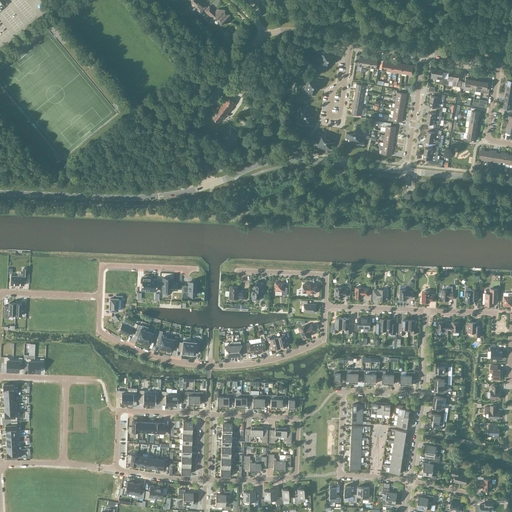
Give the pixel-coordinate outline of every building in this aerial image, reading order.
[(188,0),(189,0),(189,1),(190,2),(191,2),(191,5),(192,6),(197,6),(197,11),(196,11),(199,13),(207,5),(204,3),(201,4),(201,2),(200,2),(199,2),(198,0),(188,0)] [(215,11),(209,6),(204,11),(210,16),(215,16),(215,19),(217,19),(219,21),(220,21),(220,25),(222,23),(229,23),(229,14),(231,14),(225,14),(224,13),(224,9),(217,9),(215,11)] [(337,54),(322,51),(320,66),(323,67),(322,68),(327,69),(328,64),(330,64),(331,61),(331,60),(338,62),(338,57),(337,57),(337,54)] [(444,84),(445,78),(442,78),(443,70),(437,69),(436,78),(440,79),(439,84),(444,84)] [(453,81),(454,72),(448,71),(447,79),(445,78),(444,84),(448,85),(449,80),(453,81)] [(454,72),(453,81),(456,82),(456,86),(460,87),(461,81),(458,80),(459,73),(454,72)] [(248,86),(252,82),(242,74),(239,78),(248,86)] [(469,91),(470,87),(471,78),(467,77),(467,79),(465,78),(465,82),(462,82),(461,88),(464,88),(463,90),(469,91)] [(324,81),(323,81),(308,78),(305,93),(308,94),(308,95),(313,96),(313,91),(315,91),(316,88),(316,87),(323,89),(324,84),(323,84),(324,81)] [(430,101),(439,102),(439,99),(444,99),(445,95),(438,94),(438,97),(431,96),(430,101)] [(218,108),(226,114),(235,104),(227,98),(218,108)] [(438,106),(439,102),(430,101),(429,107),(436,108),(436,111),(442,111),(443,107),(438,106)] [(363,107),(363,103),(354,102),(353,108),(362,109),(364,110),(367,110),(367,108),(363,107)] [(511,106),(511,105),(511,103),(504,102),(503,108),(507,109),(507,112),(511,112),(511,106)] [(314,122),(315,118),(310,117),(310,115),(307,114),(306,114),(307,107),(302,106),(302,108),(300,108),(297,123),(312,125),(313,122),(314,122)] [(479,113),(479,111),(475,111),(476,108),(470,107),(469,110),(471,110),(471,116),(479,117),(480,113),(479,113)] [(223,119),(226,114),(218,108),(216,112),(217,113),(213,118),(218,122),(221,118),(223,119)] [(441,120),(442,111),(436,111),(435,113),(428,112),(427,118),(441,120)] [(439,128),(441,120),(427,118),(426,123),(434,124),(433,127),(439,128)] [(362,144),(364,129),(361,129),(362,127),(357,126),(356,131),(354,131),(353,134),(353,135),(346,134),(346,138),(347,138),(347,141),(362,144)] [(440,139),(441,135),(441,130),(435,129),(435,132),(427,131),(426,137),(440,139)] [(334,148),(335,143),(330,142),(330,140),(326,139),(327,133),(322,132),(322,134),(319,133),(317,148),(332,150),(332,148),(334,148)] [(475,136),(475,134),(468,133),(467,139),(464,138),(464,141),(470,142),(471,139),(476,140),(476,136),(475,136)] [(439,147),(440,139),(426,137),(426,142),(433,143),(432,146),(439,147)] [(437,155),(439,147),(432,146),(432,149),(425,148),(424,153),(437,155)] [(437,159),(437,155),(424,153),(423,159),(427,159),(427,163),(442,165),(443,160),(437,159)] [(11,276),(10,285),(24,285),(24,276),(11,276)] [(147,276),(143,276),(143,277),(142,277),(142,278),(141,278),(140,282),(141,283),(141,287),(145,287),(145,291),(156,291),(157,280),(150,280),(151,277),(147,277),(147,276)] [(171,278),(163,278),(162,292),(171,293),(171,290),(177,290),(177,283),(171,283),(171,278)] [(252,291),(252,299),(255,299),(255,300),(259,300),(260,291),(263,291),(264,283),(260,283),(260,282),(256,281),(256,291),(252,291)] [(196,283),(188,282),(188,287),(186,287),(186,288),(183,288),(183,294),(188,294),(196,295),(196,291),(197,287),(196,287),(196,283)] [(276,282),(275,291),(281,291),(281,295),(287,295),(287,289),(284,289),(284,283),(276,282)] [(303,284),(302,293),(316,293),(316,284),(311,284),(303,284)] [(230,286),(229,298),(247,299),(247,291),(238,290),(239,286),(236,286),(233,286),(232,286),(230,286)] [(334,292),(334,295),(335,296),(335,298),(342,298),(343,295),(348,296),(348,289),(343,289),(343,287),(336,287),(335,291),(334,292)] [(355,287),(355,298),(362,298),(362,295),(363,295),(363,296),(368,296),(369,289),(362,288),(355,287)] [(456,298),(456,292),(452,292),(452,287),(447,287),(446,287),(446,290),(442,290),(441,300),(448,300),(448,298),(450,298),(456,298)] [(373,290),(373,299),(378,299),(377,301),(387,301),(387,298),(387,297),(387,290),(378,289),(378,290),(373,290)] [(398,295),(398,296),(398,297),(399,298),(399,300),(406,300),(406,297),(413,298),(413,291),(407,291),(407,290),(400,289),(399,294),(398,295)] [(465,303),(473,303),(473,300),(477,300),(478,290),(471,289),(471,292),(465,292),(464,297),(465,297),(465,303)] [(486,293),(485,305),(493,305),(493,301),(497,302),(498,289),(490,289),(490,293),(486,293)] [(503,296),(503,301),(504,301),(503,306),(511,306),(511,301),(511,290),(511,291),(511,293),(508,293),(508,296),(503,296)] [(420,294),(420,295),(421,296),(422,296),(422,302),(429,303),(429,301),(435,301),(435,294),(430,294),(430,292),(422,291),(422,292),(421,293),(420,294)] [(109,306),(109,310),(117,311),(117,299),(122,299),(122,296),(116,296),(115,299),(110,298),(110,303),(109,306)] [(315,313),(316,304),(307,304),(307,300),(301,300),(301,304),(304,304),(304,312),(315,313)] [(4,306),(3,318),(9,318),(9,316),(15,316),(15,315),(15,303),(9,303),(9,306),(4,306)] [(15,303),(15,315),(21,315),(21,313),(25,313),(25,307),(22,307),(22,303),(15,303)] [(342,328),(342,318),(341,318),(341,317),(339,317),(338,318),(336,318),(336,323),(332,322),(332,332),(338,332),(338,328),(342,328)] [(342,318),(342,328),(345,328),(345,333),(351,333),(352,323),(349,323),(349,318),(346,318),(346,317),(344,317),(343,318),(342,318)] [(364,328),(364,318),(358,318),(358,324),(354,324),(354,331),(360,331),(360,328),(364,328)] [(364,318),(364,328),(367,328),(367,331),(373,331),(373,325),(370,324),(370,318),(364,318)] [(386,331),(386,319),(380,319),(380,323),(377,323),(376,333),(381,333),(381,331),(386,331)] [(386,319),(386,331),(390,331),(390,334),(395,334),(396,324),(392,324),(392,319),(386,319)] [(408,329),(408,320),(402,319),(402,323),(399,323),(399,334),(404,334),(405,329),(408,329)] [(408,320),(408,329),(411,329),(411,332),(417,333),(417,324),(414,324),(414,320),(408,320)] [(448,334),(448,324),(444,324),(444,321),(437,321),(437,331),(444,331),(444,330),(447,330),(447,334),(448,334)] [(448,334),(448,330),(451,330),(451,331),(459,332),(459,322),(452,321),(452,324),(448,324),(448,334)] [(468,322),(468,332),(472,332),(471,333),(472,334),(474,334),(474,336),(480,336),(480,326),(476,326),(477,322),(468,322)] [(122,323),(118,331),(128,336),(132,328),(122,323)] [(141,326),(138,325),(135,334),(138,335),(136,340),(143,342),(147,331),(140,329),(141,326)] [(299,328),(303,339),(311,336),(309,333),(314,331),(312,325),(307,327),(306,325),(299,328)] [(153,333),(147,331),(143,342),(149,344),(151,339),(154,340),(157,331),(154,330),(153,333)] [(162,331),(159,330),(157,342),(159,342),(158,348),(165,349),(168,338),(168,335),(162,334),(162,331)] [(277,337),(279,347),(289,345),(286,333),(282,334),(283,336),(277,337)] [(174,339),(168,338),(165,349),(172,351),(173,345),(176,346),(178,337),(175,336),(174,339)] [(279,347),(277,337),(271,339),(271,337),(267,338),(270,349),(279,347)] [(183,342),(179,342),(178,349),(182,350),(181,353),(186,354),(188,354),(189,340),(189,339),(189,342),(183,341),(183,342)] [(196,340),(189,340),(188,354),(190,354),(195,355),(195,351),(198,352),(199,345),(196,344),(196,340)] [(255,343),(257,353),(260,352),(266,351),(264,340),(261,341),(261,342),(255,343)] [(225,356),(233,356),(232,341),(232,342),(231,342),(230,343),(229,344),(229,345),(229,346),(224,346),(225,356)] [(234,342),(233,342),(233,341),(232,341),(233,356),(242,355),(241,345),(236,345),(236,344),(236,343),(235,343),(234,342)] [(257,353),(255,343),(249,344),(249,342),(245,343),(247,354),(253,353),(253,354),(257,353)] [(502,359),(502,351),(499,351),(499,347),(490,347),(490,351),(491,351),(491,358),(502,359)] [(12,371),(13,358),(7,358),(7,357),(4,357),(4,363),(7,363),(6,371),(12,371)] [(18,371),(19,364),(22,364),(22,357),(18,357),(18,358),(13,358),(12,371),(13,371),(18,371)] [(25,358),(25,364),(28,364),(28,371),(33,372),(34,372),(34,359),(29,359),(29,358),(25,358)] [(40,359),(34,359),(34,372),(40,372),(40,365),(43,365),(43,358),(40,358),(40,359)] [(448,367),(445,367),(440,366),(436,365),(436,366),(435,366),(435,372),(441,373),(441,376),(450,376),(450,374),(448,374),(448,367)] [(490,365),(490,372),(493,372),(493,379),(496,379),(496,380),(501,380),(501,375),(500,375),(500,370),(497,369),(497,366),(490,365)] [(334,382),(340,382),(340,376),(343,376),(344,369),(335,369),(334,369),(334,372),(333,372),(335,373),(334,377),(333,381),(334,381),(334,382)] [(352,382),(353,370),(344,369),(343,376),(347,376),(346,382),(352,382)] [(361,377),(362,370),(353,370),(352,382),(358,383),(358,377),(361,377)] [(370,370),(362,370),(361,377),(364,377),(364,383),(370,383),(370,370)] [(379,371),(370,370),(370,383),(376,383),(376,377),(379,377),(379,371)] [(388,384),(388,374),(385,374),(386,371),(379,371),(379,377),(382,378),(382,384),(388,384)] [(397,378),(397,371),(394,371),(394,375),(388,374),(388,384),(394,384),(394,378),(397,378)] [(406,385),(406,375),(401,375),(401,371),(397,371),(397,378),(400,378),(400,384),(406,385)] [(406,375),(406,385),(411,385),(412,379),(415,379),(415,372),(406,372),(406,375)] [(450,378),(450,376),(441,376),(441,379),(435,378),(435,384),(448,385),(448,378),(450,378)] [(447,391),(448,385),(435,384),(435,390),(441,390),(441,393),(447,394),(452,394),(453,391),(447,391)] [(491,391),(490,398),(500,399),(501,391),(497,391),(497,390),(498,390),(498,385),(492,385),(492,391),(491,391)] [(127,391),(116,390),(116,396),(121,396),(121,403),(127,403),(127,391)] [(149,393),(144,393),(144,390),(139,390),(139,403),(143,403),(143,404),(149,404),(149,393)] [(136,391),(127,391),(127,403),(133,403),(133,397),(136,397),(136,391)] [(149,393),(149,404),(155,404),(155,398),(158,398),(158,392),(149,391),(149,393)] [(171,405),(171,392),(166,392),(166,391),(161,391),(161,403),(165,404),(165,405),(171,405)] [(222,406),(223,397),(218,396),(218,391),(214,391),(214,399),(217,400),(216,406),(222,406)] [(180,393),(171,392),(171,405),(177,405),(177,398),(180,399),(180,393)] [(193,405),(194,392),(185,392),(185,398),(184,398),(184,402),(184,401),(188,401),(187,405),(193,405)] [(202,401),(203,398),(205,398),(205,394),(203,394),(203,392),(194,392),(193,405),(199,405),(199,401),(202,401)] [(231,400),(232,393),(227,393),(226,397),(223,397),(222,406),(228,406),(228,400),(231,400)] [(240,407),(240,397),(235,397),(235,394),(232,393),(231,400),(234,400),(234,406),(240,407)] [(447,398),(447,394),(441,393),(440,396),(434,396),(433,401),(442,403),(443,397),(447,398)] [(250,394),(246,394),(241,394),(241,397),(240,397),(240,407),(246,407),(246,401),(249,401),(250,394)] [(258,394),(253,394),(250,394),(249,401),(252,401),(252,407),(258,407),(258,394)] [(267,402),(267,395),(258,394),(258,407),(264,408),(264,402),(267,402)] [(276,399),(271,398),(271,395),(267,395),(267,402),(270,402),(270,408),(276,408),(276,399)] [(285,402),(285,396),(276,395),(276,399),(276,408),(282,408),(282,402),(285,402)] [(285,396),(285,402),(288,402),(288,409),(294,409),(294,408),(295,408),(295,404),(294,404),(294,399),(288,399),(289,396),(285,396)] [(351,410),(363,411),(363,408),(366,408),(366,401),(360,401),(360,404),(353,404),(352,408),(351,407),(351,410)] [(442,406),(442,403),(433,401),(432,407),(438,408),(438,411),(445,412),(445,407),(442,406)] [(398,414),(410,416),(410,413),(409,413),(409,409),(402,408),(402,405),(396,404),(396,407),(399,408),(398,414)] [(489,413),(488,418),(489,418),(489,419),(490,420),(492,420),(493,419),(493,418),(499,418),(500,411),(496,411),(496,410),(496,406),(490,406),(490,407),(485,407),(484,413),(489,413)] [(5,412),(5,418),(10,417),(10,421),(17,420),(16,411),(14,411),(5,412)] [(431,413),(430,419),(440,420),(443,421),(444,416),(445,412),(438,411),(437,414),(431,413)] [(410,416),(398,414),(394,414),(394,415),(398,416),(397,420),(407,422),(408,418),(409,419),(410,416)] [(440,420),(430,419),(429,425),(436,426),(435,429),(442,430),(443,421),(440,420)] [(407,425),(407,422),(397,420),(396,425),(393,424),(392,426),(408,428),(408,425),(407,425)] [(11,425),(5,425),(6,431),(17,430),(17,421),(10,422),(11,425)] [(137,431),(138,422),(138,421),(132,421),(132,427),(128,426),(128,433),(137,433),(137,431)] [(167,434),(168,428),(165,428),(165,423),(159,422),(159,432),(158,432),(158,434),(167,434)] [(491,438),(499,438),(499,428),(497,428),(497,425),(489,424),(489,428),(487,428),(487,436),(491,436),(491,438)] [(256,436),(257,426),(251,426),(251,429),(245,429),(245,442),(250,442),(250,439),(251,439),(253,437),(253,436),(256,436)] [(257,426),(256,436),(260,436),(260,438),(261,439),(262,439),(261,442),(267,443),(267,430),(262,429),(262,427),(257,426)] [(280,437),(281,427),(275,427),(274,430),(269,430),(269,443),(274,443),(274,440),(275,440),(277,438),(277,437),(280,437)] [(281,427),(280,437),(284,437),(283,439),(285,440),(286,440),(285,443),(291,443),(291,431),(286,430),(286,427),(281,427)] [(395,436),(405,437),(405,434),(407,434),(407,431),(392,429),(392,431),(395,431),(395,436)] [(394,442),(394,441),(391,440),(391,443),(394,443),(393,448),(403,449),(404,446),(405,446),(406,444),(394,442)] [(439,452),(440,449),(441,449),(442,444),(435,443),(435,446),(426,445),(426,450),(439,452)] [(438,458),(439,452),(426,450),(425,456),(433,457),(432,460),(439,462),(439,458),(438,458)] [(392,454),(392,453),(389,452),(389,455),(392,455),(391,460),(401,462),(402,458),(403,458),(404,456),(392,454)] [(128,454),(127,460),(130,460),(130,464),(135,465),(137,455),(128,454)] [(279,461),(276,461),(276,459),(275,458),(274,458),(274,454),(268,454),(268,467),(273,467),(273,470),(279,470),(279,461)] [(290,468),(290,455),(285,455),(285,458),(284,458),(283,459),(279,459),(279,461),(279,470),(285,471),(285,468),(290,468)] [(255,472),(255,462),(252,462),(252,460),(251,459),(250,459),(250,456),(244,456),(244,469),(249,469),(249,472),(255,472)] [(266,469),(266,457),(261,456),(261,460),(255,459),(255,462),(255,472),(261,472),(261,469),(266,469)] [(158,459),(157,468),(162,469),(163,467),(166,468),(167,459),(164,458),(163,459),(158,459)] [(438,466),(439,462),(432,460),(432,464),(424,462),(423,468),(433,470),(433,467),(438,466)] [(432,475),(433,470),(423,468),(422,474),(430,475),(430,478),(436,479),(437,476),(432,475)] [(455,476),(453,482),(458,483),(465,485),(467,477),(458,474),(459,470),(453,469),(451,475),(455,476)] [(494,485),(493,484),(492,484),(492,479),(483,479),(483,480),(475,479),(475,487),(483,487),(483,490),(491,490),(491,488),(493,488),(494,487),(494,485)] [(122,488),(121,495),(127,496),(128,494),(132,494),(132,493),(133,483),(127,482),(126,489),(122,488)] [(133,483),(132,493),(135,494),(134,497),(143,499),(144,492),(139,491),(140,484),(133,483)] [(145,492),(144,499),(155,500),(155,498),(156,486),(150,485),(149,492),(145,492)] [(336,495),(337,487),(334,487),(334,486),(329,485),(329,491),(330,491),(330,502),(339,502),(339,495),(336,495)] [(156,486),(155,498),(158,498),(158,501),(164,501),(165,495),(162,494),(163,487),(156,486)] [(353,502),(354,494),(351,494),(351,486),(345,486),(345,496),(347,496),(349,501),(350,501),(350,502),(353,502)] [(363,497),(363,486),(357,486),(357,494),(354,494),(353,502),(357,503),(357,496),(363,497)] [(363,500),(368,500),(368,502),(372,502),(372,495),(369,495),(369,487),(363,486),(363,497),(363,500)] [(304,487),(299,487),(299,488),(297,488),(297,497),(294,497),(295,504),(298,503),(298,502),(304,502),(303,492),(304,492),(304,487)] [(279,497),(279,504),(283,504),(282,499),(288,498),(288,497),(289,497),(289,495),(288,495),(287,488),(281,489),(282,497),(279,497)] [(386,497),(396,499),(397,493),(389,492),(389,489),(383,488),(382,493),(386,495),(386,497)] [(183,498),(193,499),(193,493),(185,492),(185,489),(178,489),(178,494),(183,496),(183,498)] [(279,504),(279,497),(276,497),(275,489),(269,490),(270,500),(276,499),(277,509),(280,509),(279,504)] [(264,500),(270,500),(269,490),(263,490),(264,498),(261,499),(261,505),(265,505),(264,500)] [(215,500),(225,500),(226,494),(230,495),(231,491),(224,491),(224,494),(216,494),(215,500)] [(243,501),(249,501),(249,491),(243,491),(243,499),(240,499),(240,506),(243,506),(243,501)] [(249,491),(249,501),(255,501),(255,506),(258,506),(258,499),(255,499),(255,491),(249,491)] [(428,501),(433,501),(434,496),(427,495),(427,498),(418,497),(418,502),(427,504),(428,501)] [(395,505),(396,499),(386,497),(382,497),(381,503),(380,502),(380,506),(386,507),(387,504),(395,505)] [(192,505),(193,499),(183,498),(183,501),(178,502),(177,508),(184,508),(184,504),(192,505)] [(225,506),(225,500),(215,500),(215,506),(223,506),(223,509),(230,509),(230,506),(225,506)] [(447,503),(446,510),(451,511),(452,508),(456,509),(455,511),(461,511),(462,510),(460,510),(462,503),(451,500),(451,504),(447,503)] [(480,504),(479,511),(490,511),(490,508),(493,508),(493,500),(485,500),(485,504),(480,504)] [(431,505),(427,504),(418,502),(417,508),(425,509),(424,511),(431,511),(431,510),(430,510),(431,505)]
